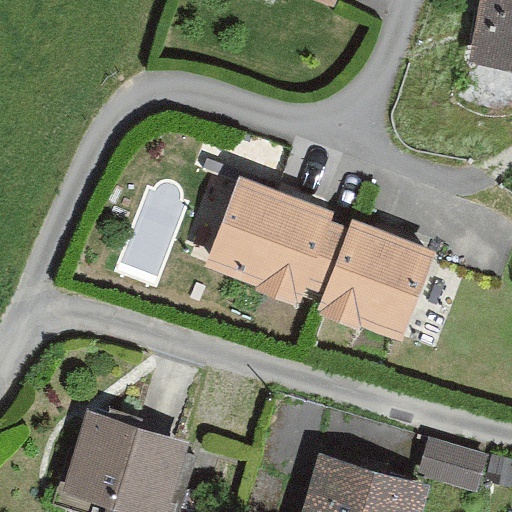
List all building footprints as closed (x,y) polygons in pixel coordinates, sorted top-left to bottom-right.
[(511,0),(475,0),(467,52),(511,59),(511,0)] [(338,204),(245,167),(213,250),(305,286),(338,204)] [(338,204),(305,286),(398,321),(429,238),(338,204)] [(190,442),(88,410),(62,493),(108,508),(106,511),(176,511),(179,505),(172,502),(190,442)] [(478,493),(489,455),(429,438),(418,475),(478,493)] [(425,511),(433,487),(320,454),(302,511),(425,511)]
